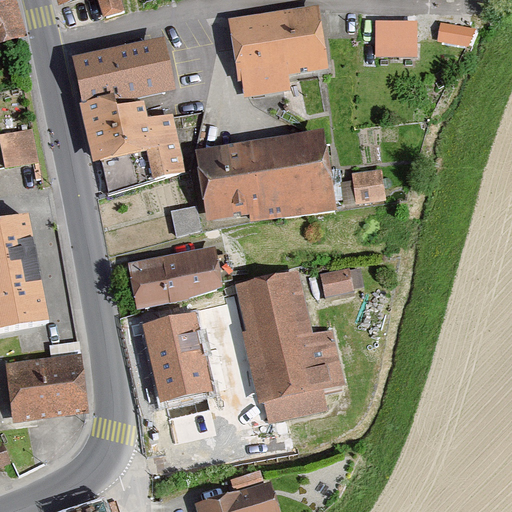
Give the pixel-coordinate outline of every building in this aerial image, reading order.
[(0,0),(0,43),(24,36),(12,0),(0,0)] [(125,16),(119,0),(53,0),(60,17),(98,4),(105,23),(125,16)] [(317,13),(227,28),(238,90),(243,89),(246,103),(292,95),(290,83),(328,76),(317,13)] [(472,33),(423,24),(420,42),(469,52),(472,33)] [(161,45),(71,64),(80,103),(122,94),(147,88),(152,109),(175,104),(170,83),(161,45)] [(122,94),(80,103),(100,196),(155,184),(185,178),(172,117),(151,121),(148,105),(126,110),(122,94)] [(27,136),(0,142),(0,146),(6,175),(34,168),(27,136)] [(324,138),(197,158),(209,228),(250,221),(252,230),(337,217),(324,138)] [(355,172),(356,204),(388,202),(386,171),(355,172)] [(177,225),(200,220),(198,209),(175,214),(177,225)] [(32,222),(0,229),(0,344),(56,332),(32,222)] [(225,297),(217,254),(128,272),(137,315),(225,297)] [(347,275),(320,279),(323,301),(350,297),(347,275)] [(310,341),(298,280),(237,292),(246,340),(242,341),(256,411),(344,394),(333,337),(310,341)] [(194,318),(146,328),(162,401),(210,391),(194,318)] [(79,362),(6,369),(12,428),(85,421),(79,362)] [(0,450),(0,472),(9,470),(2,449),(0,450)] [(278,511),(271,489),(197,511),(278,511)]
